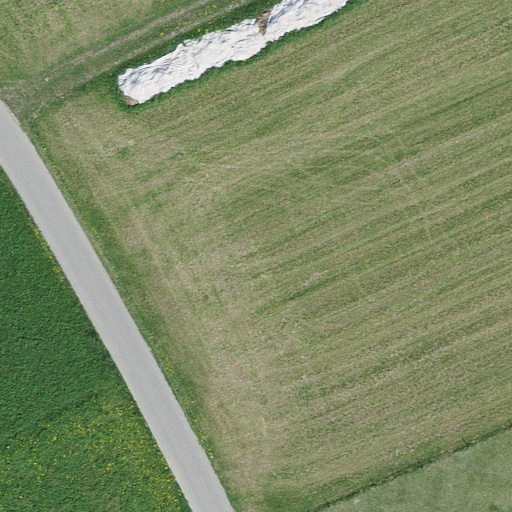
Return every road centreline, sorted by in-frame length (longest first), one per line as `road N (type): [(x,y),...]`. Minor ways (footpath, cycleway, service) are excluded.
road 1 (unclassified): [(213,511),(130,350),(0,133)]
road 2 (track): [(263,0),(0,125)]
